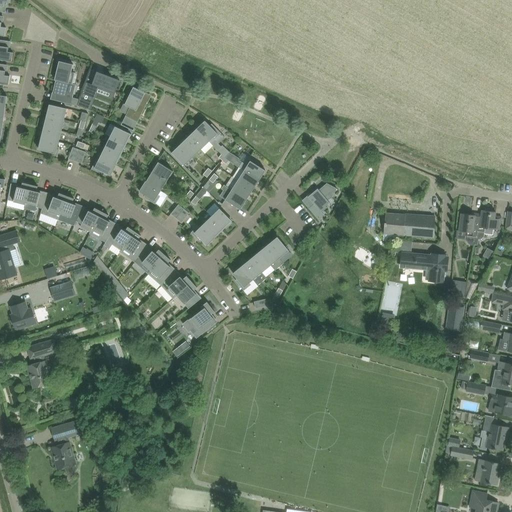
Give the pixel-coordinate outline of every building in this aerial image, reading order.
[(0,0),(0,11),(3,12),(5,2),(10,2),(10,0),(0,0)] [(10,41),(0,39),(0,59),(12,61),(13,52),(8,51),(9,50),(8,50),(10,41)] [(51,99),(71,104),(73,97),(67,96),(70,83),(72,84),(75,73),(71,72),(73,64),(59,61),(55,80),(57,80),(56,83),(55,83),(53,93),(58,94),(56,100),(51,99)] [(0,63),(0,83),(9,84),(10,76),(5,75),(5,73),(6,65),(0,63)] [(80,99),(78,105),(91,110),(92,107),(90,106),(97,88),(114,95),(115,92),(116,92),(119,83),(120,80),(113,77),(111,76),(105,74),(102,73),(101,75),(97,74),(98,73),(97,73),(92,84),(86,82),(80,99)] [(126,116),(138,122),(149,99),(150,97),(146,95),(145,94),(146,92),(134,86),(125,104),(130,107),(126,116)] [(73,97),(71,104),(77,106),(78,105),(80,99),(73,97)] [(50,104),(47,115),(64,120),(67,108),(50,104)] [(44,126),(62,131),(64,120),(47,115),(44,126)] [(93,123),(91,127),(96,129),(97,126),(99,122),(95,120),(93,123)] [(205,120),(197,128),(209,141),(214,145),(218,150),(221,146),(219,143),(225,137),(221,133),(215,127),(214,129),(205,120)] [(59,142),(62,131),(44,126),(41,137),(59,142)] [(115,126),(110,137),(126,145),(132,134),(115,126)] [(197,128),(189,136),(201,149),(209,141),(197,128)] [(193,157),(201,149),(189,136),(180,144),(193,157)] [(50,152),(50,154),(58,156),(60,147),(58,147),(59,142),(41,137),(38,149),(50,152)] [(121,155),(126,145),(110,137),(105,147),(121,155)] [(184,165),(193,157),(180,144),(172,152),(184,165)] [(221,146),(218,150),(222,154),(221,154),(225,157),(228,155),(228,154),(230,152),(223,145),(221,146)] [(73,147),(69,159),(75,161),(80,149),(73,147)] [(116,165),(121,155),(105,147),(100,157),(116,165)] [(86,152),(80,149),(75,161),(82,163),(86,152)] [(225,157),(225,158),(229,161),(240,167),(244,162),(240,159),(239,158),(230,152),(228,154),(228,155),(225,157)] [(244,162),(240,167),(244,170),(259,180),(266,170),(256,164),(257,161),(250,157),(244,153),(240,159),(244,162)] [(96,160),(92,169),(99,173),(100,170),(111,176),(116,165),(100,157),(98,161),(96,160)] [(158,161),(152,171),(167,181),(173,171),(158,161)] [(253,190),(259,180),(244,170),(238,180),(253,190)] [(161,191),(167,181),(152,171),(146,181),(161,191)] [(238,180),(232,189),(247,199),(253,190),(238,180)] [(158,195),(161,191),(146,181),(139,191),(150,197),(148,200),(155,204),(161,196),(158,195)] [(8,200),(7,206),(24,210),(24,208),(30,184),(23,182),(23,183),(22,187),(21,187),(11,184),(8,200)] [(318,188),(303,201),(320,222),(323,214),(321,212),(327,208),(325,206),(330,203),(328,201),(331,199),(332,199),(337,189),(327,183),(327,184),(319,190),(318,188)] [(30,184),(24,208),(36,211),(37,207),(42,208),(48,194),(38,191),(37,191),(38,186),(30,184)] [(224,190),(220,196),(225,199),(241,209),(247,199),(232,189),(224,184),(222,189),(224,190)] [(194,199),(198,202),(200,199),(207,190),(204,187),(196,196),(194,199)] [(57,197),(48,194),(42,208),(41,213),(58,219),(67,195),(60,193),(58,197),(57,197)] [(75,226),(77,221),(83,207),(74,203),(73,203),(74,198),(67,195),(58,219),(75,226)] [(176,218),(184,208),(179,204),(171,214),(176,218)] [(92,211),(83,207),(77,221),(82,224),(80,226),(91,232),(102,211),(95,207),(93,212),(92,211)] [(177,218),(176,218),(182,222),(190,213),(184,208),(180,214),(177,218)] [(220,208),(211,216),(224,229),(232,221),(220,208)] [(475,239),(474,245),(478,245),(479,239),(481,239),(484,237),(484,234),(493,235),(494,229),(500,230),(502,217),(495,216),(496,212),(490,211),(490,209),(489,208),(485,208),(484,209),(483,210),(482,210),(481,214),(482,214),(480,227),(477,227),(475,239)] [(106,242),(109,238),(116,224),(107,220),(108,220),(107,219),(109,215),(102,211),(91,232),(90,234),(106,242)] [(434,239),(435,217),(421,216),(421,215),(386,213),(384,233),(394,234),(433,237),(433,239),(434,239)] [(482,214),(481,214),(471,213),(471,214),(461,213),(459,231),(467,232),(467,239),(466,240),(467,240),(467,241),(467,242),(468,243),(469,244),(470,244),(471,244),(474,245),(475,239),(477,227),(480,227),(482,214)] [(216,237),(224,229),(211,216),(203,224),(216,237)] [(113,244),(121,250),(135,231),(128,226),(125,230),(124,230),(116,224),(109,238),(106,242),(104,245),(104,246),(105,245),(110,248),(113,244)] [(207,245),(216,237),(203,224),(200,227),(198,226),(191,232),(197,238),(199,237),(207,245)] [(0,252),(0,274),(1,279),(16,274),(14,266),(21,264),(16,249),(15,249),(9,251),(9,250),(9,249),(7,245),(20,241),(17,231),(14,232),(0,236),(0,250),(0,252)] [(141,235),(135,231),(121,250),(120,252),(135,262),(148,246),(139,240),(138,239),(141,235)] [(278,236),(269,244),(280,258),(289,250),(278,236)] [(432,255),(411,253),(413,241),(403,241),(395,252),(396,252),(403,253),(401,267),(430,270),(429,280),(440,281),(443,282),(444,271),(447,271),(448,257),(446,257),(446,255),(439,255),(439,256),(432,256),(433,254),(432,254),(432,255)] [(269,244),(260,251),(271,265),(280,258),(269,244)] [(148,246),(135,262),(148,273),(165,254),(159,249),(156,253),(155,252),(148,246)] [(487,248),(483,256),(490,259),(494,251),(487,248)] [(501,258),(503,252),(497,249),(494,255),(501,258)] [(271,265),(260,251),(251,258),(262,272),(271,265)] [(168,264),(168,263),(171,260),(165,254),(148,273),(161,285),(176,271),(168,264)] [(251,258),(242,266),(254,280),(253,280),(258,285),(267,278),(266,277),(262,272),(251,258)] [(253,280),(254,280),(242,266),(233,273),(240,282),(239,284),(244,290),(251,284),(250,283),(253,280)] [(55,268),(46,271),(48,278),(57,275),(55,268)] [(75,271),(74,274),(75,277),(77,278),(82,277),(83,274),(82,271),(80,270),(75,271)] [(182,278),(176,271),(161,285),(173,298),(192,281),(187,275),(183,279),(183,278),(182,278)] [(59,284),(70,279),(68,272),(57,277),(59,284)] [(470,298),(478,283),(468,280),(465,296),(470,298)] [(72,281),(50,288),(54,301),(76,294),(72,281)] [(194,291),(194,290),(197,287),(192,281),(173,298),(173,299),(177,295),(189,308),(201,299),(194,291)] [(466,283),(461,282),(461,283),(459,283),(458,290),(465,292),(466,283)] [(479,282),(478,291),(486,292),(488,284),(479,282)] [(511,297),(494,293),(492,302),(504,304),(503,309),(509,310),(508,313),(511,313),(510,321),(511,321),(511,297)] [(256,308),(268,305),(266,299),(254,302),(256,308)] [(203,309),(187,321),(193,328),(190,330),(197,338),(206,330),(208,332),(216,326),(215,324),(217,322),(212,315),(211,314),(215,311),(207,301),(201,307),(203,309)] [(13,314),(11,315),(16,329),(36,323),(32,308),(28,309),(26,302),(11,307),(13,314)] [(103,311),(102,306),(92,308),(94,314),(103,311)] [(448,322),(447,328),(461,330),(462,324),(464,308),(452,306),(450,306),(449,315),(448,322)] [(392,326),(393,322),(383,319),(384,313),(382,324),(392,326)] [(139,326),(137,320),(128,323),(129,329),(139,326)] [(500,332),(501,325),(482,321),(480,328),(500,332)] [(143,336),(141,329),(133,331),(136,339),(143,336)] [(511,351),(511,333),(505,332),(503,339),(509,341),(507,351),(511,351)] [(45,361),(44,356),(58,352),(54,339),(27,347),(31,360),(33,359),(35,364),(27,366),(34,388),(44,385),(44,387),(52,384),(52,382),(46,360),(45,361)] [(470,340),(469,347),(478,349),(479,342),(470,340)] [(177,347),(173,351),(177,356),(182,352),(178,347),(177,347)] [(487,361),(489,353),(472,350),(470,358),(487,361)] [(493,378),(492,387),(510,390),(511,385),(511,364),(500,362),(498,370),(504,371),(502,380),(493,378)] [(128,369),(116,370),(117,378),(117,381),(123,381),(123,378),(129,378),(130,378),(129,369),(128,369)] [(495,395),(497,388),(468,382),(463,381),(461,388),(467,389),(466,390),(484,394),(484,393),(492,395),(491,402),(497,403),(495,412),(511,415),(511,412),(511,397),(498,394),(498,395),(495,395)] [(507,436),(509,427),(496,424),(497,419),(487,416),(484,431),(490,432),(488,439),(482,438),(480,449),(486,450),(487,447),(502,450),(505,436),(507,436)] [(69,442),(68,437),(82,433),(78,421),(51,428),(55,441),(57,440),(59,445),(52,447),(54,456),(55,456),(56,459),(55,459),(58,469),(67,466),(67,468),(75,466),(75,464),(76,463),(70,442),(69,442)] [(450,438),(448,445),(459,447),(461,440),(450,438)] [(473,459),(474,451),(453,446),(451,455),(473,459)] [(497,485),(502,463),(480,459),(478,465),(484,466),(483,472),(481,482),(497,485)] [(496,511),(499,503),(486,500),(487,494),(473,491),(470,507),(477,508),(476,511),(496,511)]
